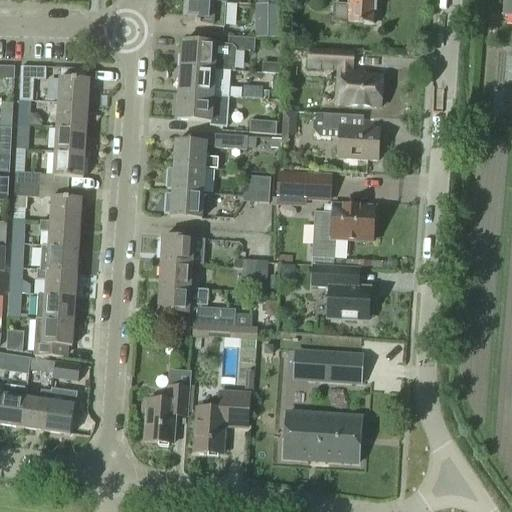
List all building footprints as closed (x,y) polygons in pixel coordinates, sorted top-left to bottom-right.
[(374,27),(375,0),(352,0),(352,7),(335,6),(334,24),(351,25),(374,27)] [(511,0),(503,0),(502,19),(511,19),(511,0)] [(225,19),(225,6),(214,5),(185,3),(183,27),(224,30),(225,19)] [(268,7),(256,7),(256,41),(282,41),(282,7),(268,7)] [(228,40),(228,46),(235,53),(254,54),(255,41),(228,40)] [(182,43),(180,70),(230,73),(234,73),(235,53),(228,46),(182,43)] [(279,62),(292,63),(293,45),(280,45),(279,62)] [(382,110),(384,80),(350,79),(351,71),(353,71),(354,55),(310,53),(309,69),(339,71),(337,108),(382,110)] [(281,67),(263,65),(262,75),(280,77),(281,67)] [(0,81),(14,81),(14,69),(0,68),(0,81)] [(45,82),(46,70),(20,69),(20,82),(34,82),(45,82)] [(178,95),(240,99),(241,92),(229,91),(230,73),(180,70),(178,95)] [(59,79),(57,104),(87,106),(89,81),(59,79)] [(34,82),(20,82),(19,103),(30,103),(32,103),(34,82)] [(240,99),(178,95),(177,121),(211,123),(210,128),(225,129),(228,99),(240,100),(240,99)] [(19,103),(17,128),(29,128),(30,103),(19,103)] [(57,104),(56,129),(86,131),(87,106),(57,104)] [(0,130),(11,131),(13,106),(0,105),(0,110),(0,130)] [(295,139),(296,116),(282,115),(281,142),(271,142),(271,151),(281,152),(281,147),(288,147),(288,139),(295,139)] [(339,134),(338,162),(379,164),(381,132),(354,130),(355,118),(324,117),(323,133),(339,134)] [(249,136),(276,138),(277,126),(250,124),(249,136)] [(28,153),(29,128),(17,128),(16,153),(28,153)] [(56,129),(55,154),(84,156),(86,131),(56,129)] [(11,131),(0,130),(0,155),(10,156),(11,131)] [(213,151),(246,153),(246,151),(255,151),(256,140),(214,138),(213,151)] [(175,143),(174,169),(204,170),(216,171),(217,160),(205,159),(206,145),(175,143)] [(88,166),(84,166),(84,156),(55,154),(53,179),(83,181),(83,176),(87,177),(88,166)] [(167,185),(173,185),(172,194),(202,196),(204,170),(174,169),(174,171),(168,171),(167,185)] [(15,175),(14,188),(39,189),(40,177),(15,175)] [(278,176),(277,200),(306,202),(329,203),(330,179),(278,176)] [(0,178),(0,190),(8,191),(9,179),(0,178)] [(255,206),(257,180),(245,179),(243,205),(255,206)] [(257,180),(255,206),(268,206),(270,181),(257,180)] [(38,201),(39,189),(14,188),(13,199),(26,200),(38,201)] [(165,210),(171,210),(170,218),(201,220),(202,196),(172,194),(172,196),(166,196),(165,210)] [(13,199),(13,211),(25,212),(26,200),(13,199)] [(80,225),(82,201),(52,199),(50,223),(80,225)] [(373,244),(375,210),(334,208),(334,217),(315,216),(312,261),(335,262),(336,242),(373,244)] [(13,222),(11,246),(23,247),(24,222),(13,222)] [(78,250),(80,225),(50,223),(50,225),(40,224),(40,234),(49,234),(49,248),(78,250)] [(163,239),(161,265),(192,267),(203,268),(205,242),(163,239)] [(11,246),(10,271),(22,272),(23,247),(11,246)] [(77,274),(78,250),(49,248),(48,249),(42,249),(40,272),(77,274)] [(253,290),(255,264),(233,263),(233,272),(242,272),(241,289),(253,290)] [(255,264),(253,290),(266,291),(268,265),(255,264)] [(161,265),(159,289),(191,291),(192,267),(161,265)] [(375,303),(370,302),(371,291),(359,290),(360,272),(315,269),(313,289),(331,290),(329,321),(369,323),(369,319),(374,319),(375,303)] [(10,271),(9,296),(21,296),(22,272),(10,271)] [(75,299),(77,274),(40,272),(40,273),(37,273),(37,283),(46,283),(45,297),(75,299)] [(191,291),(159,289),(158,314),(188,316),(187,327),(196,327),(251,331),(251,318),(235,317),(235,313),(200,311),(200,308),(207,308),(208,293),(190,292),(191,291)] [(21,296),(9,296),(8,321),(20,321),(21,296)] [(38,296),(37,321),(73,323),(75,299),(45,297),(38,296)] [(72,348),(73,323),(37,321),(35,357),(61,359),(62,347),(72,348)] [(257,331),(251,331),(196,327),(195,340),(257,343),(257,331)] [(307,381),(307,383),(359,387),(361,358),(309,355),(309,357),(313,357),(311,382),(307,381)] [(5,369),(29,373),(31,361),(7,357),(5,369)] [(29,373),(53,376),(54,376),(56,365),(54,365),(54,364),(31,361),(29,373)] [(56,365),(54,376),(78,380),(80,368),(56,365)] [(170,372),(169,388),(168,403),(149,402),(145,443),(159,444),(158,447),(169,448),(169,445),(173,446),(175,417),(187,418),(190,374),(170,372)] [(254,375),(246,374),(245,393),(253,394),(254,375)] [(0,426),(20,430),(25,400),(26,392),(2,388),(0,402),(0,426)] [(50,403),(45,433),(70,437),(74,407),(74,405),(76,396),(65,394),(52,392),(51,395),(50,403)] [(25,401),(20,430),(45,433),(50,403),(51,395),(41,394),(39,404),(25,401)] [(247,430),(249,397),(220,394),(219,413),(198,412),(195,454),(223,456),(225,428),(247,430)] [(359,464),(362,420),(287,415),(284,459),(359,464)]
